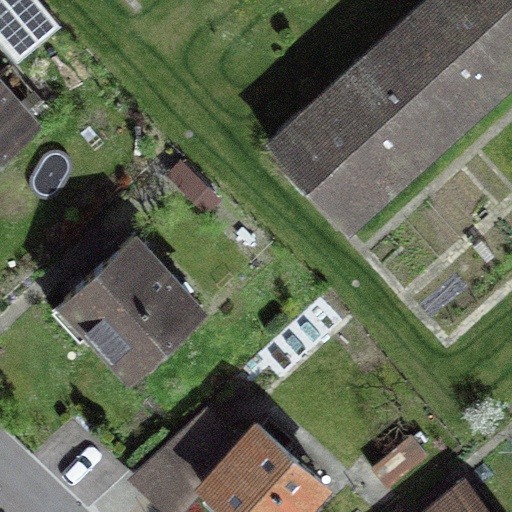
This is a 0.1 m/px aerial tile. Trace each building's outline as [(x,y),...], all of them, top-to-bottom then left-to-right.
[(511,75),(511,0),(416,0),(273,138),(357,225),(511,75)] [(0,71),(0,145),(37,113),(0,71)] [(131,220),(47,298),(122,378),(206,299),(131,220)] [(223,511),(305,511),(335,483),(256,404),(186,474),(223,511)] [(416,432),(373,463),(389,485),(432,455),(416,432)] [(489,511),(467,485),(434,511),(489,511)]
